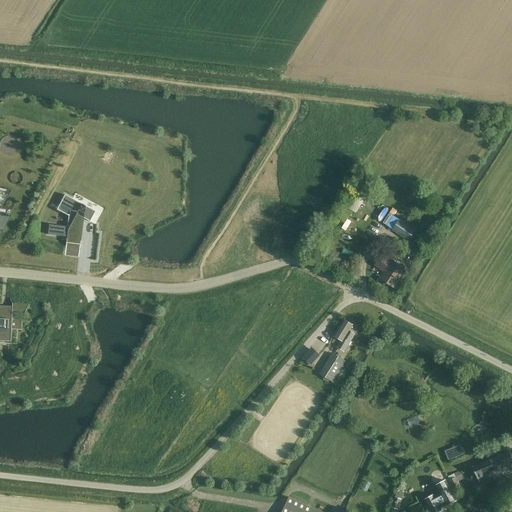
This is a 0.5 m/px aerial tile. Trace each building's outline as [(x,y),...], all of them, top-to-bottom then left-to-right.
[(66,237),(66,243),(80,245),(83,218),(89,222),(95,211),(64,195),(59,205),(70,211),(69,216),(68,216),(67,227),(49,225),(48,234),(66,237)] [(400,220),(393,230),(393,231),(409,242),(411,238),(413,240),(418,233),(415,232),(416,230),(400,220)] [(396,257),(404,244),(394,238),(386,250),(396,257)] [(324,247),(316,259),(321,262),(329,250),(324,247)] [(330,249),(321,262),(328,267),(337,253),(330,249)] [(391,263),(381,256),(375,265),(388,273),(383,280),(394,288),(406,269),(393,261),(391,263)] [(0,341),(10,342),(11,330),(14,330),(21,330),(22,320),(15,320),(15,314),(24,315),(29,305),(13,304),(9,295),(8,296),(12,304),(12,307),(11,312),(0,311),(0,295),(0,341)] [(341,340),(337,347),(344,352),(355,334),(349,331),(353,325),(343,319),(333,336),(341,340)] [(311,366),(320,355),(311,347),(301,358),(311,366)] [(320,374),(333,382),(346,362),(333,354),(320,374)] [(418,416),(407,421),(409,426),(420,421),(418,416)] [(460,445),(444,451),(448,461),(464,455),(460,445)] [(479,482),(497,474),(504,472),(502,468),(511,464),(511,457),(510,453),(473,467),(479,482)] [(461,475),(449,481),(455,493),(462,489),(459,482),(463,480),(461,475)] [(434,497),(425,502),(430,511),(440,511),(442,511),(440,509),(446,506),(447,507),(456,502),(446,482),(436,487),(440,495),(434,498),(434,497)] [(395,497),(391,507),(392,507),(398,510),(402,499),(401,499),(404,491),(398,489),(395,497)] [(320,511),(289,498),(282,511),(320,511)]
